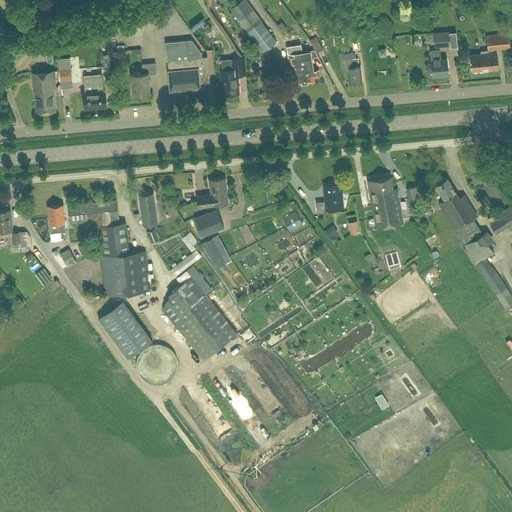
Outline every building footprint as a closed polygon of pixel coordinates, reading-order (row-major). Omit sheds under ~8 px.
[(230,8),(248,32),(263,51),(276,41),(261,21),(245,0),(228,0),(227,1),(231,7),(230,8)] [(203,27),(207,33),(212,29),(208,23),(203,27)] [(434,45),(450,44),(449,30),(433,31),(434,45)] [(496,48),(509,47),(508,32),(486,34),(487,49),(480,50),(480,52),(470,53),(472,70),(498,68),(496,48)] [(334,45),(342,44),(341,34),(333,35),(334,45)] [(191,38),(165,41),(166,55),(168,55),(169,58),(167,59),(169,59),(169,68),(167,68),(169,89),(200,87),(200,85),(209,84),(209,86),(210,86),(207,55),(201,56),(201,51),(191,38)] [(303,57),(302,51),(300,40),(286,42),(288,59),(291,59),(291,64),(291,65),(292,71),(293,72),(294,83),(304,82),(301,63),(300,63),(299,58),(303,57)] [(315,49),(302,51),(303,57),(299,58),(300,63),(301,63),(304,82),(314,80),(313,76),(319,75),(318,68),(312,69),(310,56),(317,55),(315,49)] [(433,75),(448,74),(447,57),(440,58),(439,49),(430,49),(431,58),(431,59),(431,62),(430,62),(428,63),(426,64),(426,66),(426,69),(426,70),(428,72),(431,72),(432,72),(433,75)] [(348,82),(362,80),(360,65),(358,65),(357,57),(352,58),(351,50),(339,52),(342,69),(347,68),(348,82)] [(222,93),(238,92),(237,75),(245,74),(243,57),(221,59),(222,69),(220,69),(222,93)] [(148,73),(156,73),(155,62),(142,63),(143,72),(131,73),(132,92),(150,91),(148,73)] [(71,65),(59,66),(61,83),(72,82),(71,65)] [(54,86),(55,86),(54,69),(32,71),(35,111),(56,109),(54,86)] [(86,90),(83,90),(84,106),(107,104),(105,88),(103,89),(102,75),(84,76),(86,90)] [(376,227),(403,222),(397,187),(393,188),(391,175),(367,179),(376,227)] [(198,206),(227,203),(225,188),(226,188),(225,177),(208,179),(210,193),(197,195),(198,206)] [(454,229),(476,215),(463,194),(458,197),(447,177),(435,184),(444,199),(438,202),(442,209),(454,229)] [(323,184),(325,200),(316,201),(316,210),(342,208),(340,193),(339,193),(338,182),(323,184)] [(143,225),(157,223),(153,192),(140,194),(141,202),(140,202),(143,225)] [(483,207),(491,202),(485,193),(478,198),(483,207)] [(105,295),(149,289),(144,250),(129,251),(125,221),(119,222),(116,198),(67,203),(70,223),(96,220),(105,295)] [(63,204),(48,205),(49,223),(50,231),(59,230),(65,230),(65,222),(63,204)] [(510,228),(511,226),(511,204),(500,211),(502,215),(490,223),(496,233),(508,225),(510,228)] [(223,227),(221,220),(217,208),(194,217),(201,236),(223,227)] [(0,230),(12,229),(10,209),(0,209),(0,230)] [(490,221),(501,215),(499,210),(488,216),(490,221)] [(288,228),(290,232),(302,225),(295,211),(282,218),(288,228)] [(351,231),(360,229),(357,218),(348,220),(351,231)] [(329,238),(338,232),(333,225),(324,231),(329,238)] [(151,242),(158,239),(155,227),(147,230),(151,242)] [(482,232),(462,244),(474,264),(494,251),(489,242),(493,240),(487,229),(482,232)] [(200,243),(190,231),(182,237),(192,249),(200,243)] [(27,245),(25,232),(12,233),(13,247),(27,245)] [(211,237),(201,243),(216,268),(225,263),(211,237)] [(68,265),(76,260),(69,247),(66,249),(65,247),(58,250),(68,265)] [(196,249),(170,269),(175,276),(201,255),(196,249)] [(368,261),(375,257),(372,252),(365,255),(368,261)] [(506,309),(511,304),(511,294),(492,265),(491,266),(486,258),(475,264),(480,273),(481,272),(506,309)] [(193,263),(186,269),(187,269),(190,274),(206,293),(212,288),(193,263)] [(34,273),(43,284),(52,278),(43,266),(34,273)] [(164,303),(163,308),(177,325),(204,358),(237,331),(206,293),(190,274),(168,292),(172,297),(164,303)] [(152,340),(122,299),(98,317),(128,357),(152,340)] [(245,338),(252,335),(249,328),(242,331),(245,338)] [(184,338),(180,342),(193,357),(198,353),(184,338)] [(223,389),(230,384),(224,375),(217,380),(223,389)] [(235,397),(244,406),(248,402),(239,393),(235,397)]
